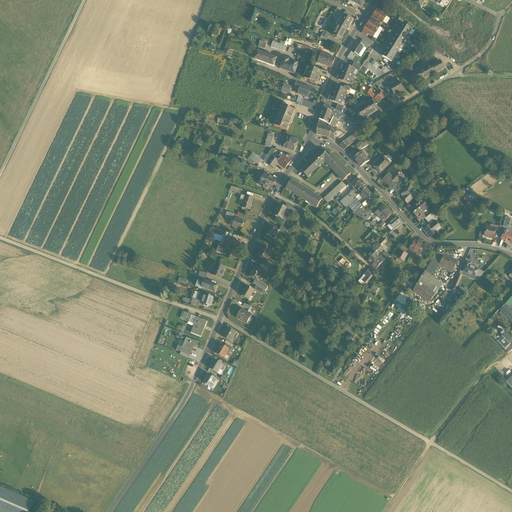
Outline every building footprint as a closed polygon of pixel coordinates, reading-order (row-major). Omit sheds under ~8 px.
[(410,0),(421,8),(425,0),(410,0)] [(482,24),(487,12),(480,9),(474,24),(470,33),(473,34),(472,35),(482,39),(481,41),(488,44),(492,36),(485,34),(487,28),(484,27),(485,25),(482,24)] [(376,11),(373,16),(383,22),(386,17),(379,12),(376,11)] [(340,22),(338,25),(346,30),(352,19),(344,15),(340,22)] [(373,16),(370,21),(380,27),(383,22),(373,16)] [(370,21),(366,26),(376,32),(380,27),(370,21)] [(402,24),(400,28),(408,34),(411,29),(406,26),(402,24)] [(340,40),(346,30),(338,25),(336,29),(332,36),(340,40)] [(373,38),(376,32),(366,26),(363,31),(368,34),(373,38)] [(400,28),(397,33),(406,39),(408,34),(400,28)] [(320,38),(326,41),(330,34),(324,31),(320,38)] [(397,33),(394,38),(403,43),(406,39),(397,33)] [(420,38),(443,55),(444,54),(446,52),(423,34),(420,38)] [(394,38),(391,43),(400,48),(403,43),(394,38)] [(362,40),(359,44),(364,47),(367,49),(370,45),(362,40)] [(258,47),(264,49),(266,43),(260,41),(258,47)] [(271,48),(285,52),(286,46),(272,42),(271,48)] [(364,47),(359,44),(357,43),(351,52),(358,56),(364,47)] [(391,43),(388,47),(397,53),(400,48),(391,43)] [(303,46),(301,51),(305,53),(310,54),(312,49),(303,46)] [(388,47),(385,52),(394,57),(397,53),(388,47)] [(315,56),(319,58),(321,52),(312,49),(310,54),(315,56)] [(303,61),(305,53),(301,51),(300,51),(297,59),(303,61)] [(277,58),(261,52),(258,61),(273,67),(277,58)] [(331,68),(335,59),(321,52),(319,58),(317,63),(331,68)] [(391,62),(394,57),(385,52),(382,57),(391,62)] [(292,64),(288,62),(283,61),(283,60),(279,69),(294,75),(297,66),(292,64)] [(440,61),(432,66),(435,73),(436,74),(444,68),(440,61)] [(344,65),(342,70),(353,75),(355,70),(352,68),(344,65)] [(424,70),(419,72),(422,79),(423,80),(435,73),(432,66),(431,65),(426,68),(425,67),(423,68),(424,70)] [(360,69),(359,70),(365,74),(368,70),(362,66),(362,67),(360,69)] [(304,79),(316,84),(321,71),(308,67),(304,79)] [(342,70),(340,75),(351,80),(353,75),(342,70)] [(393,73),(398,81),(402,78),(397,70),(393,73)] [(414,84),(422,79),(419,72),(418,71),(410,77),(414,84)] [(349,85),(351,80),(340,75),(338,80),(349,85)] [(392,91),(394,95),(403,90),(399,82),(389,87),(392,91)] [(294,88),(296,89),(304,91),(306,87),(296,83),(294,88)] [(306,86),(306,87),(304,91),(296,89),(295,91),(298,93),(298,94),(304,97),(305,97),(306,98),(307,98),(308,98),(311,88),(306,86)] [(336,86),(334,91),(344,95),(346,91),(347,90),(343,89),(336,86)] [(368,94),(374,100),(378,96),(371,89),(368,94)] [(334,91),(332,96),(342,100),(344,95),(334,91)] [(381,93),(378,96),(374,100),(378,103),(385,97),(381,93)] [(340,105),(342,100),(332,96),(329,101),(338,105),(340,106),(340,105)] [(301,105),(314,111),(318,102),(314,101),(313,103),(303,99),(301,104),(301,105)] [(357,109),(365,104),(363,101),(355,107),(357,109)] [(371,101),(366,104),(372,114),(377,110),(374,106),(371,101)] [(323,108),(332,113),(334,109),(324,104),(323,108)] [(366,104),(361,107),(367,117),(372,114),(366,104)] [(275,126),(286,131),(294,110),(283,106),(275,126)] [(362,120),(367,117),(361,107),(356,110),(357,112),(362,120)] [(319,119),(327,124),(331,116),(332,113),(323,108),(319,119)] [(339,120),(341,116),(342,114),(334,109),(332,113),(331,116),(334,117),(339,120)] [(357,122),(342,114),(341,116),(344,118),(355,125),(357,122)] [(317,135),(329,138),(332,128),(319,120),(318,124),(316,134),(317,135)] [(329,138),(335,141),(336,137),(339,139),(344,134),(337,130),(332,128),(329,138)] [(350,142),(354,139),(358,137),(356,134),(355,133),(347,139),(350,142)] [(264,146),(270,148),(274,135),(268,134),(264,146)] [(280,146),(294,152),(298,141),(284,136),(280,146)] [(339,145),(344,150),(352,144),(350,142),(347,139),(339,145)] [(358,147),(360,150),(368,145),(366,141),(358,147)] [(284,169),(291,161),(283,155),(280,159),(273,155),(273,154),(276,151),(271,149),(263,161),(274,169),(277,164),(284,169)] [(308,178),(324,162),(324,161),(329,157),(322,150),(301,170),(308,178)] [(353,159),(360,167),(369,161),(361,152),(353,159)] [(252,153),(247,160),(252,163),(253,161),(258,165),(262,160),(252,153)] [(332,154),(329,157),(324,161),(324,162),(343,181),(350,174),(332,154)] [(373,166),(380,173),(390,163),(384,157),(379,162),(378,161),(373,166)] [(384,180),(393,189),(397,185),(398,183),(397,182),(403,176),(401,178),(399,175),(401,173),(398,171),(392,177),(389,174),(384,180)] [(263,188),(265,189),(268,181),(269,181),(270,177),(264,175),(260,185),(264,186),(263,188)] [(276,180),(270,177),(269,181),(268,181),(265,189),(267,189),(268,188),(271,189),(276,180)] [(286,189),(316,208),(322,199),(291,180),(286,189)] [(360,180),(354,186),(361,193),(367,188),(367,187),(360,180)] [(393,189),(397,193),(401,189),(397,185),(393,189)] [(405,202),(408,204),(413,199),(414,199),(415,197),(415,195),(414,194),(415,193),(413,191),(413,187),(410,185),(404,191),(402,193),(402,196),(405,200),(405,202)] [(346,208),(347,206),(356,198),(361,193),(354,186),(352,188),(354,190),(352,192),(353,193),(347,197),(348,197),(343,201),(341,203),(346,208)] [(356,198),(361,203),(364,200),(362,198),(369,191),(367,188),(361,193),(356,198)] [(401,189),(397,193),(395,195),(398,197),(400,196),(400,195),(402,193),(404,191),(401,189)] [(362,198),(364,200),(366,202),(373,195),(369,191),(362,198)] [(373,195),(366,202),(368,204),(369,206),(377,198),(373,195)] [(253,199),(246,197),(244,202),(242,208),(250,210),(253,199)] [(354,213),(362,205),(360,203),(361,203),(356,198),(347,206),(354,213)] [(416,216),(418,219),(423,215),(422,213),(428,208),(421,201),(411,210),(412,211),(413,211),(414,213),(416,216)] [(466,205),(471,212),(475,209),(470,202),(466,205)] [(273,215),(282,219),(287,209),(285,208),(279,205),(276,211),(273,215)] [(362,218),(369,212),(366,209),(364,207),(362,205),(354,213),(355,214),(362,218)] [(375,213),(378,216),(387,208),(384,205),(375,213)] [(335,215),(343,209),(341,206),(333,212),(335,215)] [(392,214),(387,208),(378,216),(378,217),(379,218),(383,221),(384,222),(392,214)] [(362,218),(367,221),(369,218),(373,221),(375,219),(378,217),(378,216),(375,213),(372,216),(369,212),(362,218)] [(431,214),(425,218),(431,225),(431,224),(434,222),(435,221),(437,219),(435,217),(434,218),(431,214)] [(389,224),(394,230),(402,223),(397,217),(389,224)] [(511,219),(505,217),(503,227),(504,227),(502,233),(504,233),(506,230),(509,232),(510,229),(509,228),(511,219)] [(232,227),(241,230),(244,222),(235,219),(232,227)] [(430,238),(437,232),(435,229),(433,227),(431,224),(431,225),(423,230),(430,238)] [(266,234),(273,238),(278,230),(271,226),(266,234)] [(484,236),(494,239),(495,231),(496,230),(490,228),(486,227),(484,236)] [(511,233),(509,232),(506,230),(504,233),(501,239),(510,243),(511,241),(511,233)] [(220,253),(223,254),(224,251),(231,254),(236,241),(227,237),(225,242),(222,249),(218,247),(216,252),(220,254),(220,253)] [(416,254),(419,256),(422,253),(421,252),(422,250),(424,246),(415,240),(409,250),(416,254)] [(371,250),(374,253),(375,252),(378,250),(377,249),(379,247),(380,246),(377,244),(371,250)] [(257,256),(264,260),(265,261),(266,260),(271,251),(263,246),(257,256)] [(397,258),(403,261),(407,254),(401,251),(397,258)] [(426,270),(430,274),(432,271),(439,259),(441,260),(444,255),(437,252),(426,270)] [(379,257),(377,256),(374,253),(367,261),(371,265),(374,261),(375,262),(379,257)] [(439,266),(453,272),(458,261),(444,255),(441,260),(439,266)] [(383,261),(379,257),(375,262),(374,261),(371,265),(376,269),(383,261)] [(439,266),(441,260),(439,259),(432,271),(430,274),(428,278),(430,280),(439,266)] [(271,263),(266,260),(265,261),(264,260),(261,264),(268,268),(271,263)] [(463,272),(464,272),(475,277),(479,270),(470,266),(471,263),(467,262),(462,272),(463,272)] [(212,275),(221,279),(225,268),(217,265),(216,268),(215,268),(212,275)] [(249,277),(255,281),(256,281),(260,276),(261,277),(265,271),(256,266),(253,271),(253,270),(249,277)] [(440,288),(430,280),(428,278),(430,274),(426,270),(418,282),(435,295),(440,288)] [(474,280),(475,277),(464,272),(462,275),(474,280)] [(203,280),(203,281),(202,283),(198,282),(197,286),(207,290),(209,284),(208,284),(204,283),(205,281),(203,280)] [(258,282),(256,281),(255,281),(253,284),(257,286),(263,290),(265,291),(268,287),(258,281),(258,282)] [(217,285),(209,282),(208,284),(209,284),(207,290),(215,293),(217,285)] [(429,303),(435,295),(418,282),(413,291),(429,303)] [(372,283),(369,288),(377,294),(380,289),(372,283)] [(241,296),(248,300),(249,300),(247,299),(250,295),(251,296),(254,291),(247,286),(241,296)] [(402,305),(408,297),(401,292),(395,300),(402,305)] [(190,306),(197,308),(199,301),(200,299),(201,295),(198,294),(196,299),(193,298),(190,306)] [(204,295),(204,296),(203,299),(202,304),(210,306),(213,298),(204,295)] [(500,311),(501,312),(508,320),(511,323),(511,311),(508,308),(505,304),(500,311)] [(236,318),(245,323),(250,314),(247,313),(247,314),(241,310),(236,318)] [(507,321),(508,320),(501,312),(500,313),(502,315),(501,315),(503,318),(504,317),(507,321)] [(191,333),(201,337),(200,337),(205,326),(207,322),(197,318),(195,323),(191,333)] [(222,337),(230,342),(233,336),(234,337),(236,333),(227,328),(222,337)] [(504,349),(511,341),(511,338),(506,332),(498,339),(497,341),(504,349)] [(182,348),(181,347),(179,352),(181,352),(189,356),(193,346),(196,347),(198,343),(186,338),(182,348)] [(504,349),(497,341),(496,341),(504,349)] [(215,353),(223,358),(226,353),(227,353),(229,349),(225,347),(220,344),(215,353)] [(209,368),(217,373),(222,365),(218,362),(214,360),(209,368)] [(207,375),(203,382),(206,384),(205,385),(208,386),(209,385),(212,387),(216,380),(211,377),(207,375)] [(28,511),(32,503),(0,488),(0,511),(28,511)]
